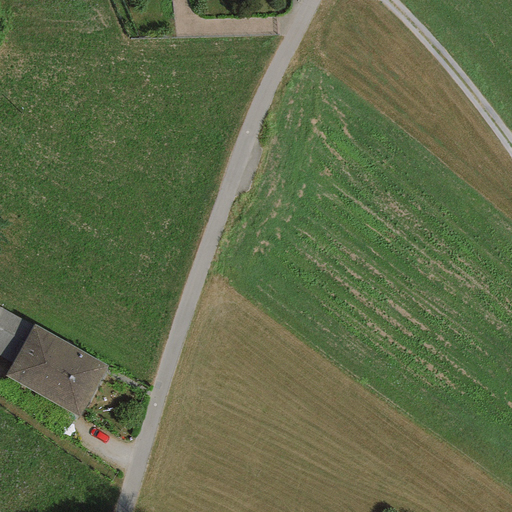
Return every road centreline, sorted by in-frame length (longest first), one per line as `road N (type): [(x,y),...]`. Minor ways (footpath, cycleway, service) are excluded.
road 1 (residential): [(310,0),(262,98),(194,283),(127,511)]
road 2 (track): [(383,0),(435,46),(511,154)]
